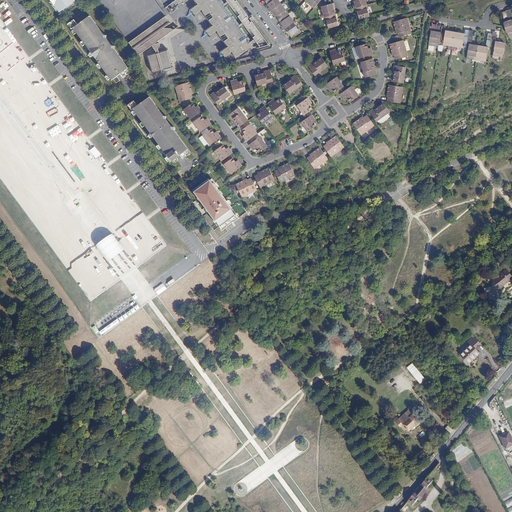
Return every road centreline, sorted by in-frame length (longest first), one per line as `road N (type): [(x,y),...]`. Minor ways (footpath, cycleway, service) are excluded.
road 1 (residential): [(17,0),(205,254)]
road 2 (tertiary): [(399,504),(511,366)]
